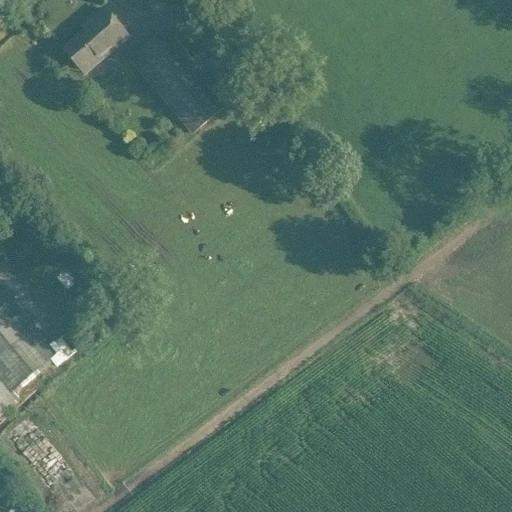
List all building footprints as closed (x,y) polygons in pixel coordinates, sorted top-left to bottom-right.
[(228,4),(224,0),(213,0),(209,3),(217,13),(228,4)] [(64,51),(86,77),(131,39),(105,8),(80,29),(84,34),(64,51)] [(219,94),(204,76),(214,67),(201,52),(191,60),(166,30),(129,61),(192,136),(239,97),(229,86),(219,94)] [(175,146),(167,135),(145,153),(153,164),(175,146)] [(118,316),(98,290),(76,308),(96,333),(118,316)] [(52,360),(0,296),(0,415),(16,402),(10,395),(52,360)]
